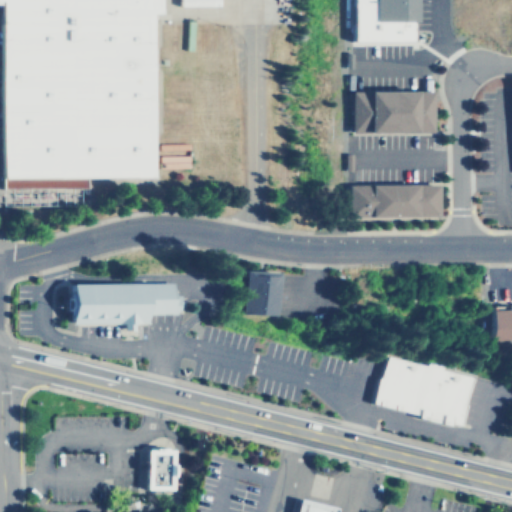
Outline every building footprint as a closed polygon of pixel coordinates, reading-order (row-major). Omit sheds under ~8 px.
[(0,0),(149,0),(150,16),(143,16),(146,176),(86,177),(0,177),(0,0)] [(349,0),(349,44),(409,44),(409,0),(349,0)] [(349,92),(432,91),(433,133),(349,135),(349,92)] [(365,185),(365,216),(436,214),(435,183),(365,185)] [(274,313),(273,269),(238,269),(239,313),(274,313)] [(63,281),(64,324),(140,322),(140,314),(171,313),(170,278),(63,281)] [(401,281),(355,281),(355,315),(388,315),(388,307),(401,307),(401,281)] [(511,338),(511,307),(484,307),(484,338),(511,338)] [(376,353),(461,375),(448,422),(364,400),(376,353)] [(503,403),(511,404),(511,426),(498,424),(503,403)] [(141,450),(165,450),(165,488),(141,488),(141,450)] [(286,511),(290,498),(330,507),(328,511),(286,511)]
